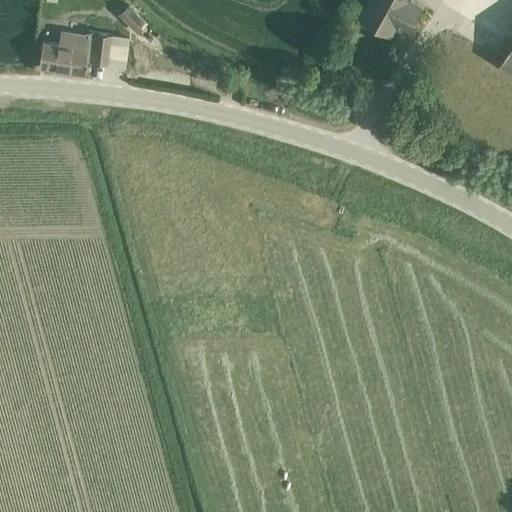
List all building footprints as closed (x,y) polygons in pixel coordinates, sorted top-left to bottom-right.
[(406,32),(421,6),(410,0),(367,0),(358,18),(389,36),(395,26),(406,32)] [(126,7),(119,14),(139,32),(145,26),(126,7)] [(44,41),(40,65),(85,72),(86,64),(87,64),(87,61),(108,64),(111,34),(88,31),(87,38),(61,34),(59,44),(44,41)] [(511,50),(503,64),(511,69),(511,50)] [(160,71),(158,82),(189,87),(190,77),(160,71)]
